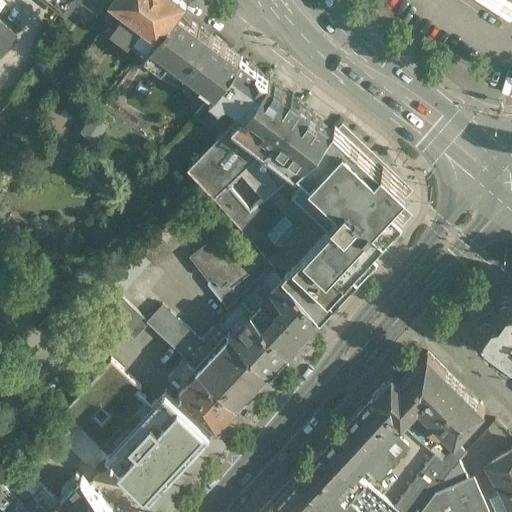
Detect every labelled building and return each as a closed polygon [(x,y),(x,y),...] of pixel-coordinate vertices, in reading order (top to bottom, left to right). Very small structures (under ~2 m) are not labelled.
[(56,0),(70,10),(77,0),(56,0)] [(117,0),(119,1),(107,17),(147,48),(159,31),(160,31),(176,9),(178,10),(185,0),(117,0)] [(178,10),(176,9),(160,31),(145,52),(179,77),(186,68),(215,90),(241,57),(178,10)] [(0,54),(17,32),(0,19),(0,54)] [(257,69),(241,57),(215,90),(195,114),(209,127),(226,108),(220,103),(224,99),(229,98),(244,109),(244,110),(268,78),(268,77),(258,69),(257,69)] [(291,94),(268,78),(244,110),(244,109),(233,121),(266,145),(275,137),(275,136),(299,103),(299,102),(300,101),(301,101),(300,100),(301,99),(292,93),(291,94)] [(299,103),(275,136),(275,137),(266,145),(241,169),(264,195),(291,172),(291,171),(299,165),(306,158),(306,157),(333,125),(301,101),(300,101),(299,102),(299,103)] [(98,137),(104,119),(90,115),(84,133),(98,137)] [(233,121),(188,167),(209,189),(214,195),(241,169),(266,145),(233,121)] [(404,188),(335,123),(333,125),(306,157),(306,158),(299,165),(315,181),(340,205),(333,212),(337,215),(284,271),(283,271),(320,314),(341,292),(378,252),(372,247),(403,214),(391,202),(404,188)] [(299,165),(291,171),(291,172),(264,195),(236,220),(252,237),(315,181),(299,165)] [(249,259),(230,256),(212,237),(189,256),(208,279),(207,285),(229,310),(241,298),(276,263),(263,248),(249,259)] [(50,256),(37,270),(45,278),(59,264),(50,256)] [(320,314),(283,271),(284,271),(283,270),(282,270),(276,263),(241,298),(287,350),(321,314),(320,314)] [(511,290),(498,309),(494,306),(479,328),(495,339),(490,345),(508,357),(511,356),(511,290)] [(287,350),(241,298),(229,310),(219,320),(269,370),(287,350)] [(163,302),(147,319),(163,333),(178,317),(163,302)] [(196,333),(178,317),(163,333),(180,349),(196,333)] [(269,370),(219,320),(186,354),(199,367),(238,402),(269,370)] [(484,407),(428,351),(401,381),(392,372),(372,394),(401,421),(400,421),(410,430),(416,424),(425,433),(435,422),(454,439),(484,407)] [(188,356),(169,376),(180,387),(199,367),(188,356)] [(238,402),(199,367),(180,387),(219,423),(238,402)] [(372,394),(323,446),(354,471),(362,462),(393,429),(400,421),(401,421),(372,394)] [(90,436),(64,410),(50,425),(75,451),(90,436)] [(170,414),(132,456),(142,466),(162,483),(201,442),(177,420),(170,414)] [(393,429),(362,462),(369,468),(380,456),(389,465),(409,444),(393,429)] [(99,444),(90,436),(75,451),(84,459),(99,444)] [(458,442),(443,458),(452,465),(460,456),(466,450),(458,442)] [(354,471),(323,446),(299,473),(339,511),(341,509),(344,511),(361,511),(349,501),(367,481),(354,471)] [(511,511),(511,446),(495,457),(495,463),(508,485),(504,487),(511,505),(511,511)] [(132,456),(123,448),(113,458),(132,477),(142,466),(132,456)] [(434,450),(394,504),(404,511),(417,511),(435,488),(444,475),(452,465),(443,458),(434,450)] [(452,465),(444,475),(435,488),(417,511),(484,511),(460,456),(452,465)] [(115,507),(82,476),(82,475),(81,474),(80,475),(76,472),(62,487),(66,491),(58,499),(50,508),(53,511),(111,511),(116,507),(115,506),(115,507)] [(339,511),(299,473),(274,500),(286,511),(344,511),(341,509),(339,511)] [(42,484),(33,476),(25,484),(25,485),(34,493),(42,484)] [(34,493),(25,485),(25,484),(22,481),(15,487),(19,491),(16,494),(34,511),(46,511),(50,508),(34,493)] [(58,499),(42,484),(34,493),(50,508),(58,499)] [(12,511),(0,500),(0,511),(12,511)] [(286,511),(274,500),(262,511),(286,511)] [(404,511),(394,504),(392,502),(383,511),(404,511)]
